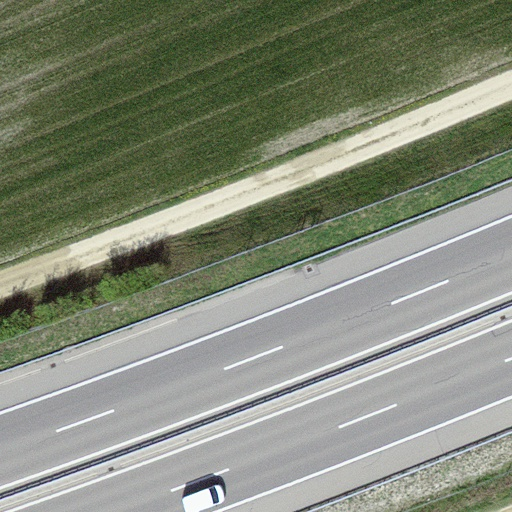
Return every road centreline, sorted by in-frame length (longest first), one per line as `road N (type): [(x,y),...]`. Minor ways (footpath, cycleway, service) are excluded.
road 1 (track): [(0,269),(511,77)]
road 2 (motorway): [(511,266),(0,450)]
road 3 (motorway): [(128,511),(280,462),(511,367)]
